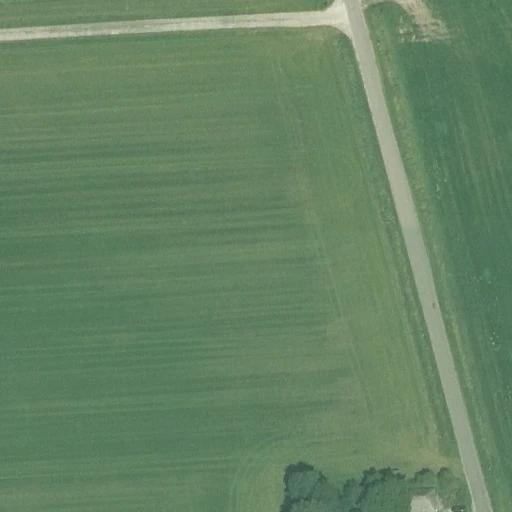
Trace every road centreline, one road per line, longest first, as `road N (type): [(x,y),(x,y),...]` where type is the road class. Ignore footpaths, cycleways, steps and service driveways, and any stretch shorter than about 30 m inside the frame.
road 1 (unclassified): [(483,511),(350,0)]
road 2 (track): [(0,35),(353,12)]
